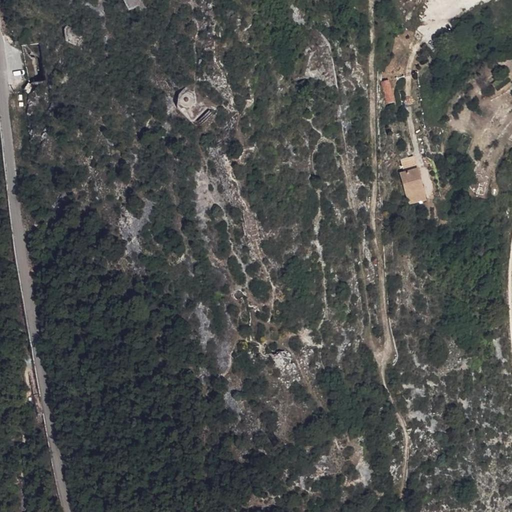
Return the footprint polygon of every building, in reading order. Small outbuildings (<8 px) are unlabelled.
[(122,0),(130,11),(143,4),(144,0),(122,0)] [(87,14),(62,15),(65,38),(84,42),(87,14)] [(382,80),(384,103),(393,102),(391,79),(382,80)] [(28,82),(23,90),(30,95),(35,88),(28,82)] [(177,104),(191,109),(196,95),(181,90),(177,104)] [(415,157),(408,159),(410,171),(417,169),(415,157)] [(400,173),(407,203),(423,200),(417,169),(410,171),(405,172),(400,173)]
